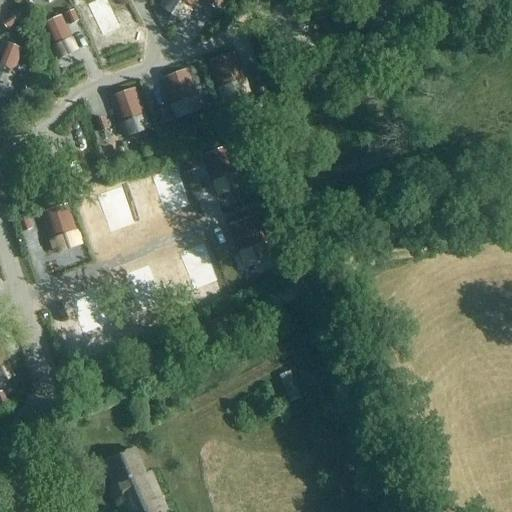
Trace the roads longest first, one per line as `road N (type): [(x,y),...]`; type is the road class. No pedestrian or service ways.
road 1 (track): [(0,431),(308,287),(406,220),(511,200)]
road 2 (track): [(49,408),(0,242)]
road 3 (track): [(156,61),(211,45),(292,0)]
